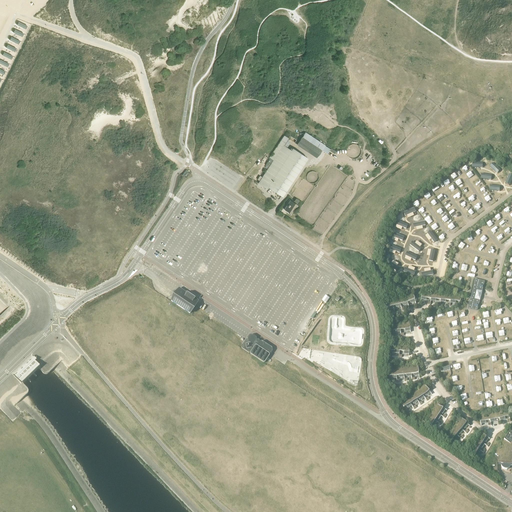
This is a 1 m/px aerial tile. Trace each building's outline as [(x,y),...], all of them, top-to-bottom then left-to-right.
[(8,63),(0,58),(0,62),(7,66),(8,63)] [(288,138),(284,135),(270,157),(271,158),(269,160),(271,160),(270,162),(271,163),(258,182),(266,188),(267,186),(281,196),(307,157),(292,147),(291,149),(286,146),(289,142),(286,140),(288,138)] [(313,156),(316,157),(322,148),(302,136),(299,140),(296,145),(313,156)] [(501,170),(493,162),(489,166),(498,173),(501,170)] [(289,200),(284,209),(290,213),(296,205),(289,200)] [(416,212),(414,207),(403,212),(405,216),(416,212)] [(406,229),(408,225),(397,220),(395,224),(406,229)] [(437,240),(430,231),(427,233),(434,243),(437,240)] [(404,237),(393,232),(392,236),(402,241),(404,237)] [(421,248),(412,241),(410,245),(419,252),(421,248)] [(401,249),(391,245),(389,249),(399,253),(401,249)] [(417,257),(407,252),(405,256),(415,261),(417,257)] [(398,267),(389,261),(386,264),(396,271),(398,267)] [(475,280),(468,308),(477,310),(484,282),(475,280)] [(171,298),(171,299),(172,300),(171,301),(190,314),(198,301),(179,288),(176,293),(175,292),(175,293),(176,293),(172,299),(171,298)] [(422,289),(421,294),(421,297),(421,299),(422,299),(425,299),(425,297),(431,298),(432,290),(422,289)] [(414,299),(415,299),(413,293),(412,290),(404,292),(407,302),(407,301),(410,301),(411,301),(411,303),(415,302),(414,299)] [(440,299),(441,299),(442,292),(432,290),(431,298),(431,300),(433,300),(435,300),(435,298),(440,299)] [(397,294),(400,304),(400,303),(403,303),(404,305),(408,304),(407,302),(404,292),(397,294)] [(441,301),(443,302),(444,302),(445,299),(450,300),(451,300),(451,293),(442,292),(441,299),(441,301)] [(460,301),(461,299),(461,294),(451,293),(451,300),(450,302),(452,303),(454,303),(454,301),(460,301)] [(396,305),(397,307),(400,306),(400,304),(397,294),(390,297),(393,306),(396,305)] [(383,299),(384,304),(385,308),(386,308),(389,307),(389,309),(392,308),(393,308),(393,306),(390,297),(383,299)] [(410,328),(410,324),(409,320),(399,322),(400,329),(406,328),(406,329),(406,331),(410,330),(410,328)] [(396,330),(396,332),(399,331),(400,331),(400,329),(399,322),(389,323),(390,329),(390,330),(396,330)] [(246,340),(243,344),(242,347),(242,348),(249,353),(250,353),(250,354),(263,363),(265,362),(269,355),(269,354),(271,354),(273,351),(272,348),(262,341),(259,342),(257,340),(256,337),(252,335),(249,335),(247,338),(248,340),(246,340)] [(389,350),(395,350),(395,352),(398,353),(399,353),(399,351),(400,343),(390,342),(389,349),(389,350)] [(405,351),(405,352),(405,353),(409,353),(409,351),(409,348),(410,344),(400,343),(399,351),(405,351)] [(23,382),(27,378),(30,375),(39,367),(40,366),(35,361),(37,359),(33,356),(22,367),(13,375),(22,385),(23,384),(22,383),(23,382)] [(414,374),(415,375),(418,375),(418,374),(418,372),(419,372),(418,366),(417,363),(409,364),(411,373),(414,373),(414,374)] [(407,374),(407,375),(407,376),(410,376),(411,375),(411,373),(409,364),(402,365),(403,374),(404,374),(407,374)] [(399,375),(400,377),(403,377),(404,376),(403,374),(402,365),(395,366),(396,375),(399,375)] [(392,376),(392,378),(395,378),(396,377),(396,375),(395,366),(387,367),(388,373),(388,376),(389,376),(392,376)] [(429,391),(426,386),(424,383),(417,387),(422,395),(423,395),(425,393),(426,394),(427,395),(430,393),(429,391)] [(416,399),(419,397),(420,398),(420,399),(423,397),(424,397),(422,395),(417,387),(411,391),(416,399)] [(405,395),(410,403),(413,401),(414,403),(417,401),(416,399),(411,391),(405,395)] [(403,407),(404,407),(407,405),(408,407),(410,406),(411,405),(410,403),(405,395),(398,400),(402,404),(403,407)] [(443,408),(438,404),(435,402),(430,409),(438,414),(439,414),(440,411),(441,412),(442,413),(444,409),(443,408)] [(500,420),(502,419),(504,419),(503,417),(509,416),(509,413),(508,408),(498,410),(500,417),(500,420)] [(434,421),(434,420),(436,418),(437,418),(438,419),(440,416),(438,414),(430,409),(426,415),(434,421)] [(490,422),(491,421),(494,421),(494,419),(499,418),(500,417),(498,410),(488,412),(490,419),(490,422)] [(478,414),(479,418),(480,421),(481,423),(485,423),(484,421),(490,419),(488,412),(478,414)] [(430,427),(432,424),(434,425),(436,422),(434,421),(426,415),(422,422),(427,425),(430,427)] [(463,426),(464,427),(465,428),(467,425),(468,425),(466,423),(459,417),(454,422),(461,429),(463,426)] [(458,432),(460,433),(462,430),(461,429),(454,422),(449,428),(456,434),(458,432)] [(453,437),(455,439),(457,436),(456,434),(449,428),(444,433),(448,438),(451,440),(453,437)] [(511,428),(509,431),(507,435),(504,439),(502,443),(500,448),(496,446),(494,451),(493,456),(492,461),(492,465),(492,466),(492,471),(492,472),(497,475),(499,472),(497,471),(497,466),(497,465),(497,462),(501,462),(501,464),(501,465),(501,466),(501,467),(502,467),(502,468),(503,469),(504,469),(504,470),(505,470),(506,470),(507,470),(508,469),(509,468),(510,467),(510,466),(511,466),(511,463),(511,428)] [(487,438),(486,437),(486,436),(478,431),(474,438),(482,443),(484,440),(484,441),(485,441),(487,438)] [(483,444),(482,443),(474,438),(470,444),(478,449),(480,446),(481,448),(483,445),(483,444)] [(474,455),(475,453),(477,454),(478,452),(479,451),(478,449),(470,444),(466,451),(471,454),(474,456),(474,455)]
